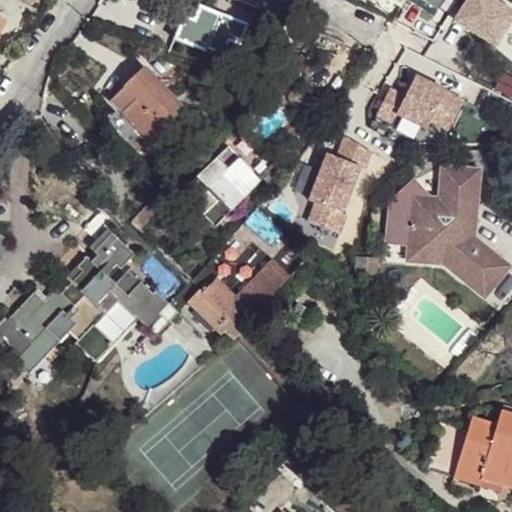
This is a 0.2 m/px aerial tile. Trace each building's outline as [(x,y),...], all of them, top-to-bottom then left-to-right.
[(194,18),(202,4),(190,0),(180,22),(184,23),(188,15),(194,18)] [(383,0),(400,10),(405,0),(383,0)] [(444,0),(425,0),(440,8),(444,0)] [(511,20),(511,7),(499,0),(463,0),(454,17),(498,44),(511,20)] [(206,48),(222,13),(202,4),(194,18),(188,15),(184,23),(180,22),(173,38),(204,51),(206,48)] [(247,24),(222,13),(206,48),(222,54),(228,39),(238,43),(247,24)] [(135,97),(121,111),(148,138),(181,106),(143,66),(123,83),(135,97)] [(389,89),(375,116),(391,123),(396,114),(426,129),(430,122),(448,131),(463,101),(415,76),(404,97),(389,89)] [(109,97),(121,111),(135,97),(123,83),(109,97)] [(309,226),(340,237),(347,218),(342,217),(358,168),(363,170),(369,154),(342,140),(335,160),(325,157),(309,205),(315,207),(309,226)] [(201,189),(228,215),(230,217),(265,179),(240,156),(223,174),(216,169),(199,188),(201,189)] [(413,238),(412,240),(453,242),(452,260),(472,277),(469,279),(488,295),(511,264),(511,261),(494,247),(493,248),(466,226),(469,222),(470,205),(479,206),(481,166),(443,164),(441,196),(432,195),(416,179),(393,201),(391,237),(413,238)] [(170,180),(160,190),(126,217),(142,232),(157,214),(164,205),(179,188),(170,180)] [(218,224),(228,215),(201,189),(192,198),(218,224)] [(157,214),(142,232),(148,238),(160,249),(172,235),(175,231),(169,225),(157,214)] [(38,322),(50,334),(60,325),(67,333),(65,335),(85,355),(103,336),(85,317),(107,292),(111,295),(111,298),(125,310),(127,309),(144,327),(165,304),(143,283),(140,286),(129,274),(131,272),(117,259),(102,274),(95,266),(103,257),(107,262),(123,246),(102,227),(84,245),(89,250),(81,256),(77,251),(68,261),(73,266),(61,277),(52,287),(47,282),(35,293),(25,284),(0,310),(0,314),(24,336),(38,322)] [(10,235),(0,229),(0,281),(2,281),(10,235)] [(453,242),(412,240),(411,262),(452,264),(469,279),(472,277),(452,260),(453,242)] [(89,250),(84,245),(77,251),(81,256),(89,250)] [(358,256),(358,272),(367,273),(368,257),(358,256)] [(222,277),(207,293),(243,326),(296,275),(278,258),(243,297),(222,277)] [(57,271),(61,277),(73,266),(68,261),(57,271)] [(297,276),(296,275),(243,326),(246,330),(297,276)] [(207,293),(204,290),(193,303),(227,334),(232,330),(241,339),(248,331),(246,330),(243,326),(207,293)] [(37,348),(50,334),(38,322),(24,336),(37,348)] [(511,414),(503,412),(497,427),(473,419),(455,478),(500,492),(502,485),(511,488),(511,414)]
